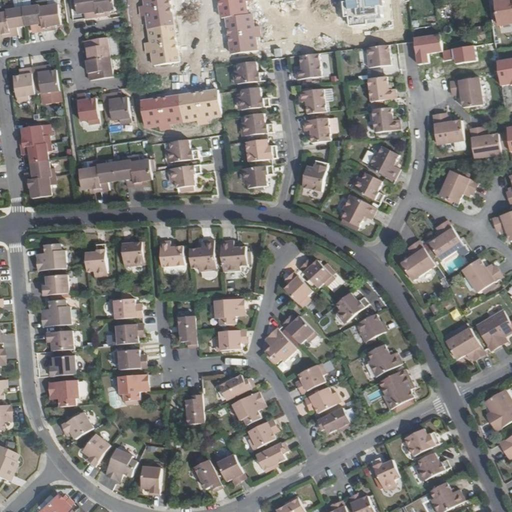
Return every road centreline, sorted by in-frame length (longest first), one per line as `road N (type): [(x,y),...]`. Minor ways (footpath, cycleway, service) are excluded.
road 1 (residential): [(16,224),(30,392),(62,462)]
road 2 (residential): [(16,224),(224,212)]
road 3 (residential): [(373,263),(400,295),(452,399)]
road 4 (residential): [(281,217),(295,158),(280,66)]
road 5 (residential): [(315,467),(452,399)]
road 6 (residential): [(0,74),(16,224)]
road 7 (residential): [(253,361),(171,365),(162,303)]
road 8 (residential): [(315,467),(276,387),(253,361)]
road 9 (residential): [(452,399),(502,511)]
